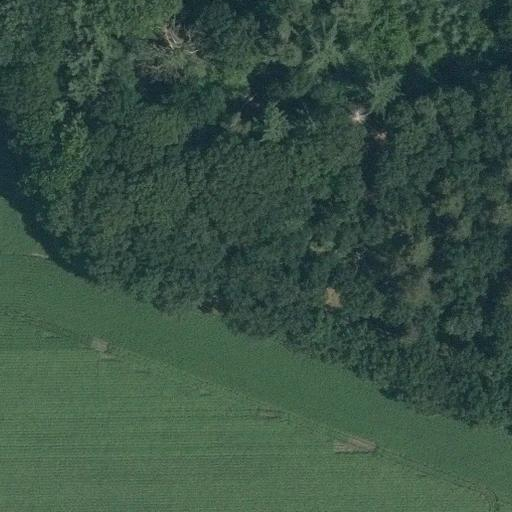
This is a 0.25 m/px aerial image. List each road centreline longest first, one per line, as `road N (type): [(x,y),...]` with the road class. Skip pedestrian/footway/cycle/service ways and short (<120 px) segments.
road 1 (track): [(154,0),(165,29),(76,220),(511,391)]
road 2 (track): [(76,220),(511,109)]
